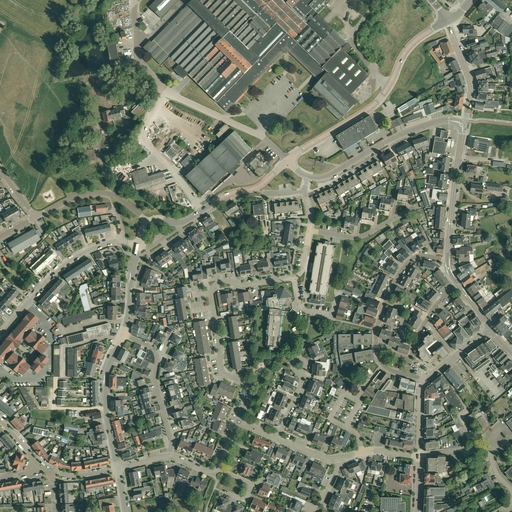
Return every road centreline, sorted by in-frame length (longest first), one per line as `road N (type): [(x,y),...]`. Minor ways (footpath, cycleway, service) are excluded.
road 1 (residential): [(237,420),(248,390),(221,370),(211,289),(228,280),(293,276)]
road 2 (tertiary): [(286,161),(379,99),(404,51),(446,22)]
road 3 (tertiary): [(308,177),(324,177),(417,128),(461,124)]
road 4 (residential): [(0,334),(61,266),(122,240)]
road 5 (tertiary): [(148,222),(183,222),(221,196),(261,185),(286,161)]
road 6 (residential): [(170,457),(151,348),(122,336)]
road 7 (tertiary): [(117,469),(104,398),(122,336)]
road 8 (tertiary): [(447,259),(461,124)]
road 9 (residential): [(37,217),(105,193),(148,222)]
